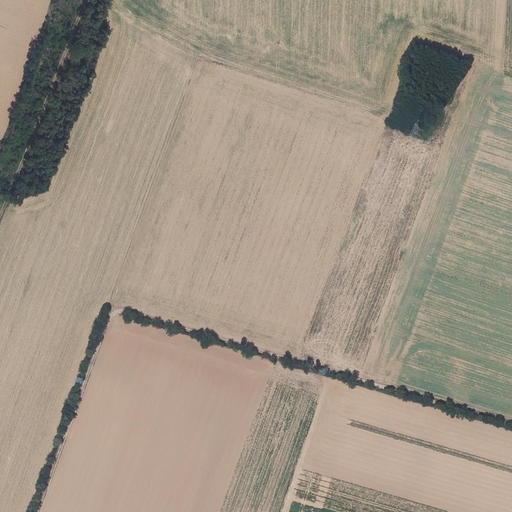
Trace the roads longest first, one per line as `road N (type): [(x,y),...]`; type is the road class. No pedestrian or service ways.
road 1 (track): [(511,424),(122,310),(108,318),(39,511)]
road 2 (track): [(502,0),(362,380)]
road 3 (track): [(0,217),(84,0)]
